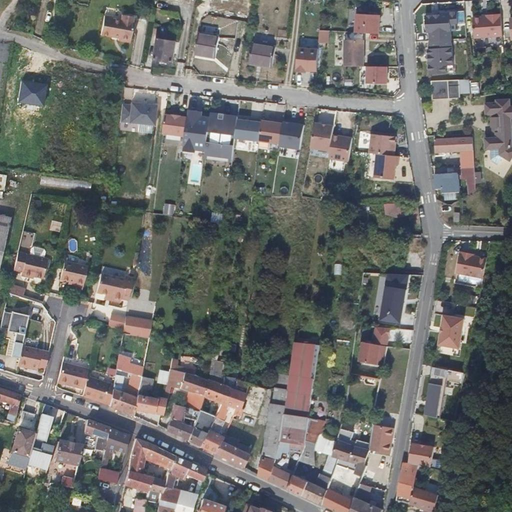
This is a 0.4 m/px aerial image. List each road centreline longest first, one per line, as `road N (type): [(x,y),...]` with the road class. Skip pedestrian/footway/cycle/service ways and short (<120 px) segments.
road 1 (unclassified): [(413,104),(176,81),(66,59),(0,32)]
road 2 (unclassified): [(437,232),(389,511)]
road 3 (unclassified): [(132,433),(310,511)]
road 4 (unclassified): [(0,381),(132,433)]
road 5 (unclassified): [(413,104),(437,232)]
